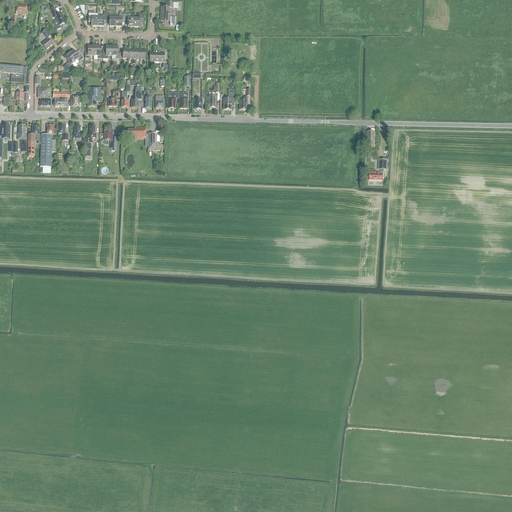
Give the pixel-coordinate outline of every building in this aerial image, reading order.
[(178,3),(173,3),(166,3),(165,8),(164,8),(161,8),(160,21),(169,22),(170,22),(170,26),(174,26),(175,18),(169,18),(169,17),(169,9),(169,8),(170,8),(172,9),(178,9),(178,3)] [(23,7),(17,6),(16,15),(26,16),(27,7),(23,6),(23,7)] [(57,16),(53,8),(50,10),(53,18),(55,17),(59,26),(65,23),(61,14),(57,16)] [(100,18),(97,18),(97,27),(103,27),(103,21),(106,21),(106,15),(106,12),(103,12),(103,16),(101,16),(100,18)] [(91,27),(97,27),(97,18),(97,15),(97,14),(94,14),(88,14),(88,20),(91,20),(91,27)] [(137,19),(134,19),(133,28),(140,28),(140,21),(142,21),(143,14),(137,14),(137,19)] [(106,15),(106,21),(109,21),(109,27),(115,27),(115,18),(109,18),(109,15),(106,15)] [(121,21),(124,21),(124,15),(119,15),(119,18),(115,18),(115,27),(121,27),(121,21)] [(127,28),(133,28),(134,19),(130,19),(130,15),(124,15),(124,21),(127,21),(127,28)] [(45,30),(42,33),(47,39),(48,38),(51,36),(49,34),(46,30),(45,30)] [(52,44),(48,39),(41,44),(46,49),(52,44)] [(90,56),(94,56),(94,46),(88,46),(87,53),(84,53),(84,59),(90,59),(90,56)] [(97,59),(102,59),(102,53),(99,53),(99,46),(94,46),(94,56),(93,60),(97,60),(97,59)] [(111,56),(111,46),(106,46),(105,53),(102,53),(102,59),(103,59),(102,62),(107,62),(107,59),(108,56),(111,56)] [(117,47),(111,46),(111,56),(115,56),(115,59),(120,60),(120,53),(117,53),(117,47)] [(74,62),(75,62),(77,60),(79,62),(84,59),(78,51),(75,54),(72,50),(68,54),(74,62)] [(74,62),(68,54),(63,58),(67,63),(65,65),(69,70),(73,67),(76,64),(75,62),(74,62)] [(25,85),(26,68),(0,65),(0,84),(2,84),(3,74),(11,75),(11,83),(25,85)] [(100,88),(87,88),(86,102),(87,102),(87,108),(96,108),(96,101),(100,101),(100,88)] [(50,90),(38,89),(38,99),(40,99),(39,107),(50,107),(50,99),(48,99),(48,93),(50,93),(50,90)] [(234,90),(228,89),(228,96),(228,100),(223,100),(223,110),(231,110),(231,103),(234,103),(234,90)] [(153,92),(147,92),(147,97),(144,97),(144,102),(145,102),(145,105),(145,109),(150,109),(150,105),(151,105),(151,101),(152,101),(152,98),(153,97),(153,92)] [(15,100),(16,100),(16,106),(23,107),(23,102),(26,103),(27,96),(24,96),(24,93),(16,93),(16,96),(15,96),(15,100)] [(54,107),(60,107),(61,93),(53,93),(53,98),(55,98),(54,107)] [(69,94),(61,93),(60,107),(66,107),(66,99),(69,99),(69,94)] [(116,93),(112,93),(112,101),(108,101),(108,108),(116,108),(116,101),(118,101),(118,97),(116,97),(116,93)] [(177,93),(168,93),(168,99),(167,110),(175,110),(175,99),(176,99),(177,93)] [(214,93),(209,93),(209,96),(207,96),(207,108),(209,108),(209,109),(210,110),(212,110),(213,109),(213,108),(216,108),(216,96),(214,96),(214,93)] [(80,94),(77,94),(76,96),(73,96),(73,102),(70,101),(70,108),(78,108),(79,102),(81,102),(81,97),(80,97),(80,94)] [(187,94),(178,94),(178,99),(179,99),(179,110),(187,110),(187,94)] [(163,98),(155,98),(155,102),(155,109),(163,109),(163,98)] [(247,98),(244,98),(244,101),(239,101),(239,110),(245,110),(245,107),(247,107),(247,98)] [(23,125),(22,125),(21,126),(18,126),(18,134),(18,140),(21,140),(21,145),(20,152),(26,153),(26,152),(27,140),(26,140),(26,134),(25,134),(25,126),(24,126),(23,125)] [(3,140),(9,140),(10,127),(9,127),(9,126),(6,126),(6,127),(1,126),(1,138),(0,137),(0,160),(2,160),(3,140)] [(37,126),(36,126),(32,126),(32,135),(28,135),(28,157),(34,157),(34,139),(38,139),(39,126),(38,126),(37,126)] [(53,126),(47,126),(46,134),(48,134),(48,135),(41,135),(40,168),(50,168),(51,152),(54,152),(55,141),(51,140),(51,138),(51,134),(55,135),(55,130),(53,130),(53,126)] [(80,127),(74,126),(74,134),(72,134),(72,139),(81,139),(81,134),(80,134),(80,127)] [(65,127),(58,127),(58,134),(62,134),(62,142),(68,142),(68,134),(64,134),(65,127)] [(85,139),(85,150),(86,150),(86,151),(86,156),(90,157),(90,151),(89,151),(89,150),(89,149),(90,149),(90,148),(91,148),(91,144),(92,144),(92,139),(96,139),(96,135),(95,135),(95,127),(89,127),(89,134),(88,134),(88,139),(85,139)] [(113,141),(113,131),(111,131),(111,127),(104,127),(104,134),(102,134),(102,141),(110,141),(110,149),(113,149),(116,149),(116,152),(117,138),(114,138),(114,141),(113,141)] [(146,128),(134,128),(134,130),(128,130),(128,137),(132,137),(132,138),(137,138),(137,139),(148,139),(148,149),(156,150),(156,135),(145,134),(146,128)] [(375,132),(367,132),(367,147),(374,147),(375,132)] [(383,172),(369,172),(369,180),(382,181),(383,172)]
